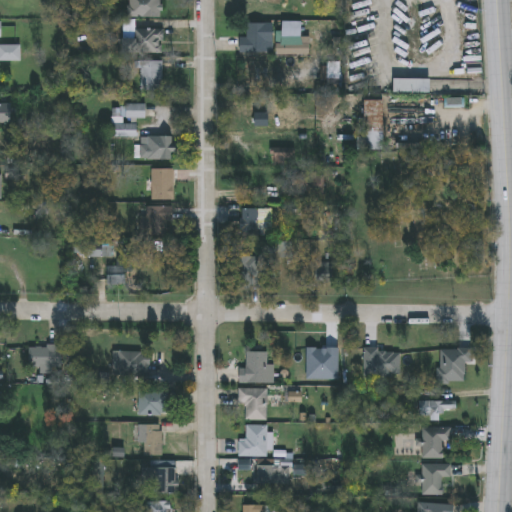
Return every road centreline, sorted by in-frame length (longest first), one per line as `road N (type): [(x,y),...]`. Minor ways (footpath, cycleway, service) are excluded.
road 1 (primary): [(498,511),(510,237),(497,0)]
road 2 (residential): [(0,312),(511,316)]
road 3 (residential): [(206,511),(206,0)]
